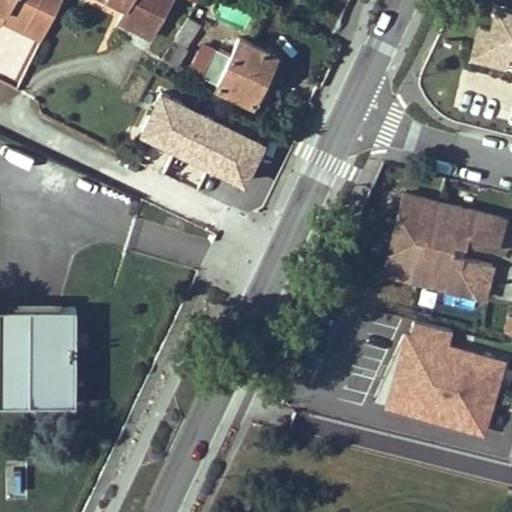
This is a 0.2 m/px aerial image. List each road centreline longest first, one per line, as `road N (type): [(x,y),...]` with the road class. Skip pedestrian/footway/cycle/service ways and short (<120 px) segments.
road 1 (secondary): [(160,511),(350,113)]
road 2 (residential): [(511,156),(350,113)]
road 3 (secondary): [(350,113),(404,0)]
